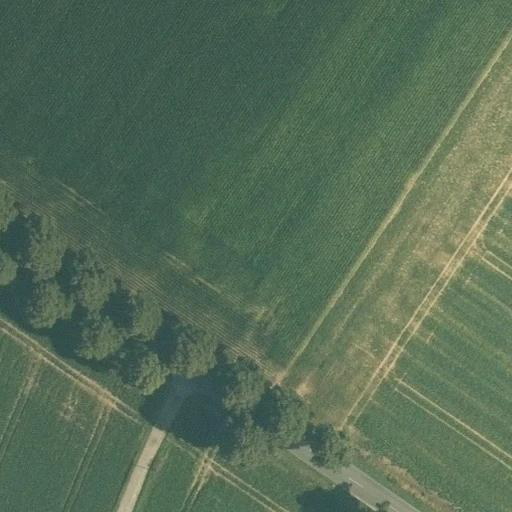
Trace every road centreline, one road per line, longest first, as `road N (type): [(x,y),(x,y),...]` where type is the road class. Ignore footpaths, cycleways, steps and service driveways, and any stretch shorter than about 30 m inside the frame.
road 1 (secondary): [(394,511),(187,371)]
road 2 (secondary): [(187,371),(0,235)]
road 3 (unclassified): [(130,511),(187,371)]
